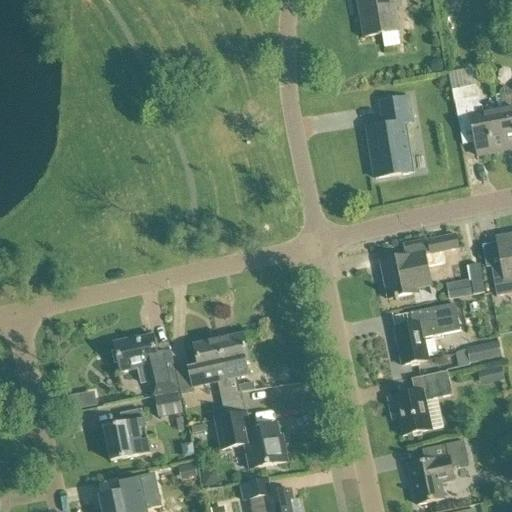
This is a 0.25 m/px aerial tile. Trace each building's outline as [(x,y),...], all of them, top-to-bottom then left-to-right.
[(358,0),(365,38),(398,33),(394,8),(400,7),(399,0),(358,0)] [(452,94),(454,104),(455,108),(460,134),(471,132),(476,158),(505,153),(498,113),(479,116),(479,114),(482,109),(478,107),(474,88),(460,91),(460,92),(452,94)] [(511,93),(511,94),(504,88),(499,94),(500,97),(496,98),(498,113),(505,153),(511,151),(511,93)] [(414,124),(410,99),(379,104),(383,128),(367,130),(375,181),(412,175),(404,126),(414,124)] [(388,302),(413,297),(412,291),(430,286),(426,269),(444,266),(441,254),(458,251),(455,237),(426,244),(429,256),(424,257),(423,257),(409,260),(409,259),(380,265),(388,302)] [(511,238),(496,242),(501,268),(490,270),(496,300),(511,296),(511,238)] [(446,286),(450,302),(485,295),(479,267),(468,269),(471,281),(446,286)] [(455,307),(435,311),(411,316),(413,327),(395,331),(403,368),(429,363),(428,360),(437,358),(433,338),(460,332),(455,307)] [(221,398),(223,409),(244,405),(241,394),(240,394),(238,388),(237,380),(248,378),(245,365),(249,364),(243,337),(219,342),(225,369),(230,396),(221,398)] [(122,374),(137,371),(141,385),(148,384),(151,399),(178,393),(168,350),(156,353),(153,340),(137,344),(136,340),(115,345),(122,374)] [(188,372),(192,389),(218,384),(221,398),(230,396),(225,369),(219,342),(194,347),(198,369),(188,372)] [(466,350),(469,366),(502,359),(498,343),(466,350)] [(501,369),(477,374),(480,387),(503,382),(501,369)] [(426,405),(453,399),(448,375),(411,382),(414,397),(395,401),(403,439),(432,433),(426,405)] [(253,385),(238,388),(240,394),(241,394),(255,391),(253,385)] [(178,394),(155,399),(159,419),(182,415),(178,394)] [(79,397),(63,400),(65,414),(81,411),(79,397)] [(223,409),(212,412),(221,452),(245,447),(250,471),(286,464),(283,449),(282,448),(277,426),(249,432),(244,405),(223,409)] [(109,463),(149,455),(140,411),(119,415),(121,426),(102,430),(109,463)] [(447,448),(424,453),(426,465),(409,469),(417,507),(444,502),(441,487),(454,484),(452,476),(456,475),(455,470),(468,467),(464,445),(455,446),(447,448)] [(194,466),(178,470),(181,483),(197,479),(194,466)] [(101,498),(103,511),(147,511),(160,510),(153,476),(139,479),(119,483),(121,494),(101,498)] [(210,476),(203,477),(205,490),(217,488),(216,481),(210,476)] [(298,511),(297,503),(292,504),(290,493),(270,497),(267,483),(240,488),(243,504),(249,503),(250,511),(298,511)]
